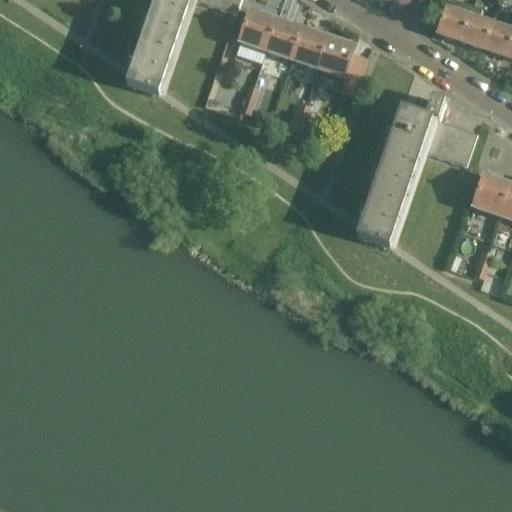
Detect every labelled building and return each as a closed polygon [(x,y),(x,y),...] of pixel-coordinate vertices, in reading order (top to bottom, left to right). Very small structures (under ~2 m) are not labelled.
[(157,0),(131,77),(127,91),(159,102),(161,96),(192,4),(193,0),(157,0)] [(193,0),(192,4),(236,19),(242,0),(193,0)] [(462,46),(474,10),(451,3),(448,13),(439,38),(462,46)] [(462,46),(485,54),(494,29),(479,24),(483,13),(474,10),(462,46)] [(266,55),(276,25),(250,17),(240,46),(266,55)] [(485,54),(508,62),(511,50),(511,23),(510,23),(507,34),(494,29),(485,54)] [(266,55),(292,64),(302,34),(276,25),(266,55)] [(328,43),(302,34),(292,64),(318,73),(328,43)] [(328,43),(318,73),(344,82),(355,52),(328,43)] [(259,94),(249,91),(245,104),(255,107),(259,94)] [(445,108),(432,103),(426,122),(402,113),(388,153),(361,230),(357,243),(390,254),(391,249),(406,206),(423,156),(427,157),(438,125),(439,126),(445,108)] [(245,104),(240,116),(250,120),(255,107),(245,104)] [(310,111),(301,108),(297,121),(306,124),(310,111)] [(297,121),(292,134),(302,137),(306,124),(297,121)] [(477,139),(439,126),(438,125),(427,157),(437,161),(466,172),(470,161),(477,139)] [(500,220),(511,191),(484,181),(474,211),(500,220)] [(511,191),(500,220),(511,224),(511,191)] [(492,259),(483,255),(478,268),(488,271),(492,259)] [(474,281),(484,284),(488,271),(478,268),(474,281)]
